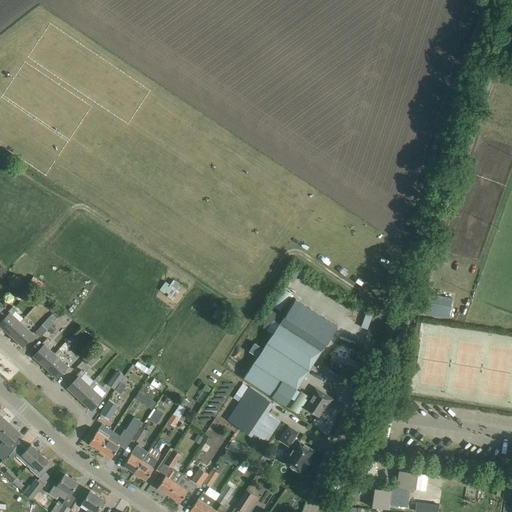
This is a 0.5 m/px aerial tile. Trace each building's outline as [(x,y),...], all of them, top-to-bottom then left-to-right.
[(284,285),(288,287),(294,275),(291,273),(284,285)] [(171,278),(168,283),(164,281),(158,290),(173,299),(183,285),(171,278)] [(272,304),(281,310),(292,293),(283,287),(272,304)] [(439,298),(428,296),(425,314),(436,316),(439,298)] [(272,333),(244,377),(272,396),(285,404),(290,397),(294,399),(301,388),(298,386),(322,349),(321,348),(337,325),(295,298),(279,323),(272,333)] [(9,312),(0,322),(0,325),(6,331),(7,330),(11,334),(10,335),(11,335),(22,323),(20,321),(12,314),(10,312),(9,312)] [(47,329),(56,320),(50,315),(41,325),(47,329)] [(35,334),(23,324),(22,323),(11,335),(18,342),(19,341),(23,345),(22,346),(23,346),(35,334)] [(44,344),(33,356),(41,363),(41,362),(45,366),(45,367),(57,354),(54,353),(46,345),(45,343),(44,344)] [(100,354),(95,349),(85,360),(90,365),(100,354)] [(57,354),(45,367),(52,374),(53,373),(57,377),(56,378),(57,378),(68,365),(58,356),(57,354)] [(91,386),(89,384),(93,380),(81,369),(76,375),(78,376),(67,388),(75,395),(76,394),(80,398),(79,398),(79,399),(91,386)] [(117,370),(108,384),(114,388),(124,375),(117,370)] [(154,378),(151,382),(161,389),(164,384),(154,378)] [(91,386),(79,399),(87,406),(87,405),(91,409),(91,410),(102,398),(101,396),(105,391),(93,380),(89,384),(91,386)] [(265,440),(266,441),(279,421),(266,412),(271,404),(242,384),(233,397),(239,401),(227,419),(250,435),(251,434),(254,436),(253,438),(254,441),(259,445),(262,444),(265,440)] [(309,401),(305,407),(318,415),(325,405),(327,406),(332,398),(315,387),(309,396),(307,399),(309,401)] [(137,391),(133,398),(152,407),(155,400),(137,391)] [(301,391),(290,407),(298,413),(307,399),(309,396),(301,391)] [(118,406),(108,400),(100,413),(110,419),(118,406)] [(167,421),(174,426),(179,419),(186,408),(179,404),(173,414),(172,413),(167,421)] [(0,433),(9,423),(0,414),(0,433)] [(122,432),(120,435),(123,437),(125,435),(131,439),(136,432),(143,421),(136,418),(134,416),(125,429),(124,428),(122,432)] [(9,423),(0,433),(0,436),(4,440),(0,444),(0,456),(3,460),(20,441),(15,437),(19,432),(9,423)] [(97,430),(89,442),(100,449),(113,430),(102,424),(97,430)] [(298,431),(288,425),(279,439),(289,445),(290,443),(295,445),(284,462),(292,467),(291,468),(297,472),(298,471),(300,472),(305,464),(306,465),(310,459),(309,458),(314,450),(294,437),(298,431)] [(146,430),(141,426),(133,438),(139,442),(145,432),(146,430)] [(113,430),(100,449),(111,457),(117,448),(119,445),(119,444),(123,437),(120,435),(118,434),(113,430)] [(198,434),(195,439),(200,443),(203,437),(198,434)] [(239,454),(242,449),(232,441),(228,447),(239,454)] [(27,465),(35,457),(39,452),(31,445),(32,445),(31,444),(26,448),(23,446),(17,452),(14,449),(8,455),(12,458),(15,455),(27,465)] [(129,456),(123,464),(134,472),(142,459),(136,456),(141,449),(142,448),(137,445),(136,446),(132,453),(131,452),(129,456)] [(203,482),(216,461),(224,449),(218,445),(202,469),(199,467),(191,479),(200,484),(202,481),(203,482)] [(181,454),(174,449),(166,463),(172,467),(181,454)] [(227,449),(222,455),(234,464),(239,459),(227,449)] [(35,457),(27,465),(39,477),(48,468),(44,465),(48,460),(47,459),(47,460),(39,452),(35,457)] [(135,472),(134,474),(139,477),(140,475),(146,479),(151,471),(153,468),(154,467),(153,466),(157,460),(158,459),(147,452),(142,459),(134,472),(135,472)] [(376,472),(376,460),(364,459),(363,472),(376,472)] [(221,464),(216,461),(203,482),(210,487),(219,473),(217,472),(221,464)] [(244,473),(249,465),(243,461),(238,469),(244,473)] [(157,487),(169,494),(177,482),(171,478),(175,472),(170,468),(166,475),(165,474),(157,487)] [(415,489),(418,471),(417,471),(417,472),(399,469),(399,468),(396,486),(391,490),(373,487),(373,488),(374,488),(371,506),(370,506),(388,509),(389,504),(407,506),(410,488),(415,489)] [(70,493),(72,490),(78,482),(65,473),(57,484),(55,483),(48,492),(56,497),(58,495),(64,499),(69,493),(70,493)] [(177,482),(169,494),(180,501),(188,489),(194,493),(198,486),(186,479),(182,474),(177,482)] [(32,499),(43,485),(36,479),(25,493),(32,499)] [(236,485),(229,480),(220,494),(227,499),(236,485)] [(4,482),(0,485),(0,493),(8,488),(4,482)] [(83,489),(78,497),(83,500),(88,492),(83,489)] [(97,511),(96,511),(103,499),(97,495),(90,490),(88,492),(83,500),(82,502),(90,508),(86,511),(97,511)] [(254,494),(247,490),(236,507),(243,511),(254,494)] [(195,511),(206,511),(210,506),(215,499),(202,491),(198,498),(191,508),(195,511)] [(416,511),(424,511),(437,511),(438,504),(417,502),(416,511)]
